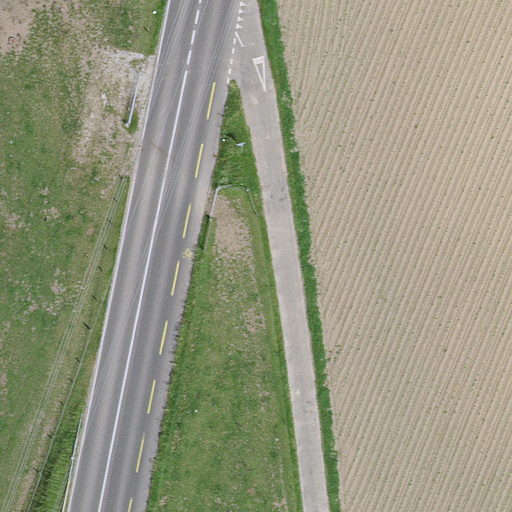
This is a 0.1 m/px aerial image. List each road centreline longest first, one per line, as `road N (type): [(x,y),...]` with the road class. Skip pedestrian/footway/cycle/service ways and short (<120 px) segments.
road 1 (secondary): [(201,0),(99,511)]
road 2 (residential): [(223,0),(270,157),(313,511)]
